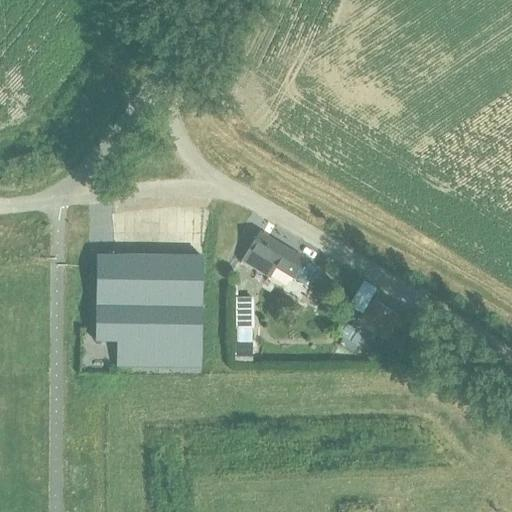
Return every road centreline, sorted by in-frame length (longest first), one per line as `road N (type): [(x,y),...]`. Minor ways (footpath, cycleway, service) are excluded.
road 1 (unclassified): [(511,356),(224,188)]
road 2 (unclassified): [(164,68),(62,198),(224,188)]
road 3 (unclassified): [(224,188),(177,136),(164,68)]
